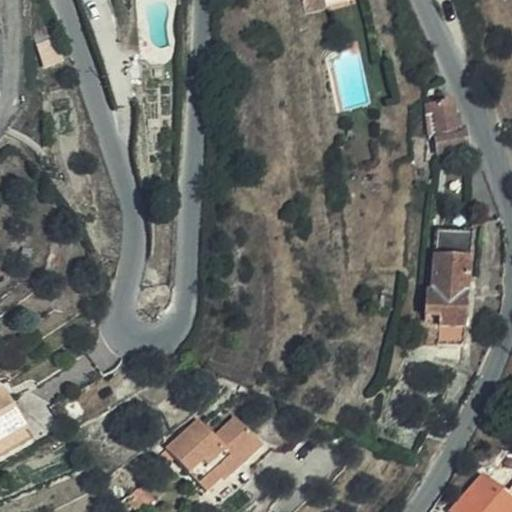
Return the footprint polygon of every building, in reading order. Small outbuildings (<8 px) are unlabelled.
[(66,70),(53,22),(37,28),(37,39),(37,47),(39,57),(47,76),(66,70)] [(454,101),(427,104),(428,114),(433,114),(439,155),(469,152),(466,127),(462,128),(460,116),(456,116),(454,101)] [(433,114),(428,114),(430,137),(425,138),(428,156),(439,155),(433,114)] [(34,158),(43,167),(53,156),(44,148),(37,155),(34,158)] [(435,229),(426,319),(440,321),(437,348),(435,363),(462,364),(474,233),(435,229)] [(440,321),(426,319),(426,324),(417,323),(414,345),(437,348),(440,321)] [(155,408),(172,394),(156,384),(138,395),(155,408)] [(2,387),(0,387),(0,459),(32,441),(2,387)] [(224,483),(263,447),(234,416),(214,435),(199,420),(165,450),(166,451),(155,462),(162,472),(170,465),(168,463),(172,459),(205,494),(221,480),(224,483)] [(484,475),(451,511),(511,511),(511,491),(508,496),(484,475)] [(135,511),(140,511),(153,501),(142,489),(127,503),(135,511)]
